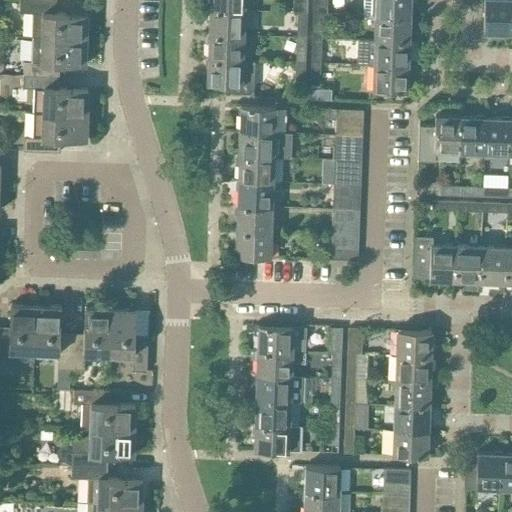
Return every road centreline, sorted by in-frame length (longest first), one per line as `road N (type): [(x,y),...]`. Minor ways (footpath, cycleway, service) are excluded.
road 1 (residential): [(176,291),(372,300),(378,114)]
road 2 (residential): [(123,180),(37,175),(32,268),(125,268)]
road 3 (residential): [(192,511),(170,422),(176,291)]
road 4 (residential): [(145,159),(123,69),(126,0)]
road 5 (residential): [(176,291),(145,159)]
